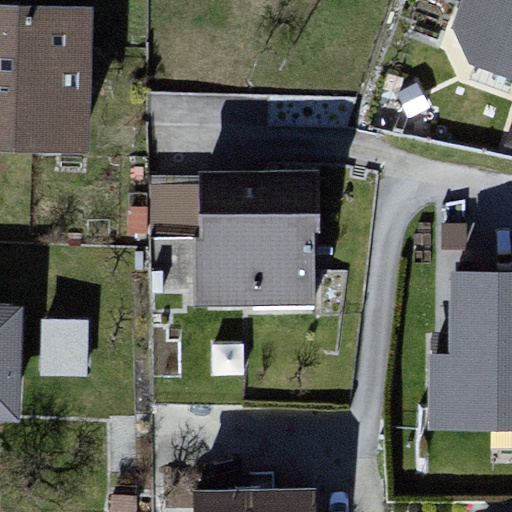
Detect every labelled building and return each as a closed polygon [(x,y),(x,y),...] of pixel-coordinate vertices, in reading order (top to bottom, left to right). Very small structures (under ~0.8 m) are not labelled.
[(511,0),(461,0),(446,53),(511,71),(511,0)] [(71,14),(0,10),(0,135),(65,138),(71,14)] [(193,207),(195,320),(290,319),(288,205),(193,207)] [(441,268),(446,410),(511,407),(511,265),(504,266),(441,268)] [(0,302),(0,398),(14,399),(17,303),(0,302)] [(321,480),(194,480),(193,511),(321,511),(321,506),(321,480)]
